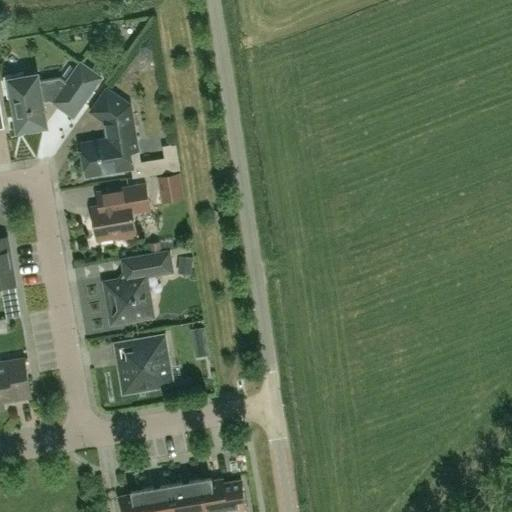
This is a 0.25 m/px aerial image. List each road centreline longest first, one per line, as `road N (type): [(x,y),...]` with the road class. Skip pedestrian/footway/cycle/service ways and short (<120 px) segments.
road 1 (residential): [(275,403),(215,0)]
road 2 (residential): [(82,440),(40,178),(0,185)]
road 3 (residential): [(82,440),(275,403)]
